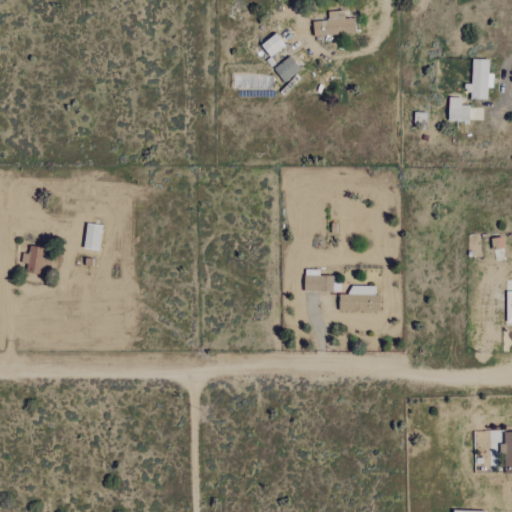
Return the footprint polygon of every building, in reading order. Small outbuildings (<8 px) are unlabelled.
[(354,18),(344,19),(343,11),(327,12),(328,21),(312,22),(314,37),(355,33),(354,18)] [(260,45),(269,58),(284,47),(276,34),(260,45)] [(299,72),(291,58),(273,68),(281,82),(299,72)] [(486,100),(486,88),(492,88),(492,75),(487,75),(488,60),(471,60),(471,85),(464,85),(464,93),(470,93),(470,100),(486,100)] [(447,122),(468,123),(469,106),(460,106),(461,99),(448,98),(447,122)] [(102,226),(87,223),(82,248),(97,251),(102,226)] [(27,258),(25,272),(41,274),(44,247),(29,246),(28,258),(27,258)] [(511,432),(504,432),(504,444),(502,444),(503,474),(511,473),(511,432)]
